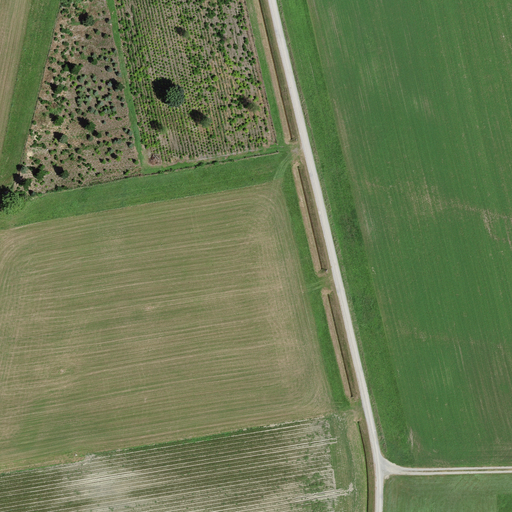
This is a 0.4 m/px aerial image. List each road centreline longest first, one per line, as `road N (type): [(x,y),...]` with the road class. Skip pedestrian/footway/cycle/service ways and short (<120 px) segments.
road 1 (track): [(271,0),(378,467)]
road 2 (track): [(378,467),(511,467)]
